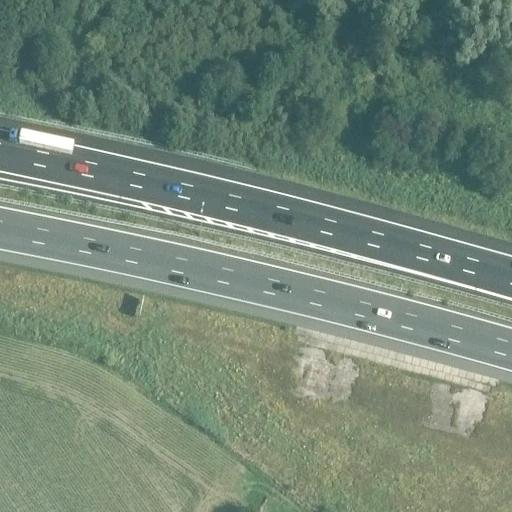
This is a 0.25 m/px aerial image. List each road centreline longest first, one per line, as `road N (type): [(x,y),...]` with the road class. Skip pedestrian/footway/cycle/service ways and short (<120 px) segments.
road 1 (motorway): [(511,276),(0,152)]
road 2 (motorway): [(0,226),(293,286),(511,344)]
